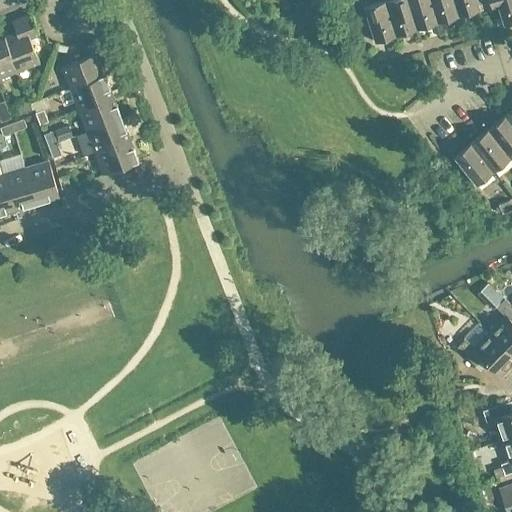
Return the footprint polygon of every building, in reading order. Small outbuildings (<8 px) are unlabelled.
[(396,33),(385,0),(383,0),(364,6),(375,40),(396,33)] [(417,27),(408,0),(385,0),(396,33),(417,27)] [(438,21),(431,0),(408,0),(417,27),(438,21)] [(459,14),(454,0),(431,0),(438,21),(459,14)] [(480,7),(477,0),(454,0),(459,14),(480,7)] [(511,20),(511,0),(490,0),(492,6),(498,4),(504,23),(511,20)] [(39,62),(30,38),(39,34),(31,13),(12,20),(16,31),(4,35),(17,70),(39,62)] [(0,77),(17,70),(4,35),(0,36),(0,77)] [(105,73),(100,61),(111,57),(104,39),(83,47),(86,56),(62,65),(70,87),(105,73)] [(113,95),(105,73),(70,87),(79,108),(113,95)] [(50,116),(67,108),(61,95),(45,103),(50,116)] [(122,116),(113,95),(79,108),(87,130),(122,116)] [(32,109),(29,100),(17,105),(20,113),(32,109)] [(48,120),(44,108),(35,111),(40,123),(48,120)] [(511,155),(511,122),(506,115),(488,128),(511,156),(511,155)] [(130,137),(122,116),(87,130),(95,151),(130,137)] [(23,117),(12,122),(15,130),(27,126),(23,117)] [(3,135),(15,130),(12,122),(0,126),(3,135)] [(68,124),(55,129),(59,140),(72,135),(68,124)] [(511,156),(488,128),(471,142),(493,170),(511,156)] [(44,133),(48,145),(57,141),(52,130),(44,133)] [(139,159),(130,137),(95,151),(104,173),(139,159)] [(61,153),(57,141),(48,145),(53,156),(61,153)] [(493,170),(471,142),(454,155),(476,184),(493,170)] [(59,195),(48,159),(26,166),(36,202),(59,195)] [(36,202),(26,166),(4,172),(15,208),(36,202)] [(0,212),(15,208),(4,172),(0,173),(0,212)] [(71,186),(67,173),(58,176),(62,188),(71,186)] [(511,207),(511,202),(510,199),(499,204),(502,212),(511,207)] [(511,304),(505,297),(496,306),(505,314),(489,330),(511,352),(511,304)] [(511,363),(511,352),(489,330),(474,346),(465,338),(457,346),(475,365),(483,357),(501,375),(511,363)] [(511,435),(511,410),(509,400),(483,409),(486,421),(495,418),(502,439),(511,435)] [(511,435),(502,439),(509,460),(501,463),(505,474),(511,471),(511,435)] [(511,484),(500,488),(508,511),(511,509),(511,484)]
